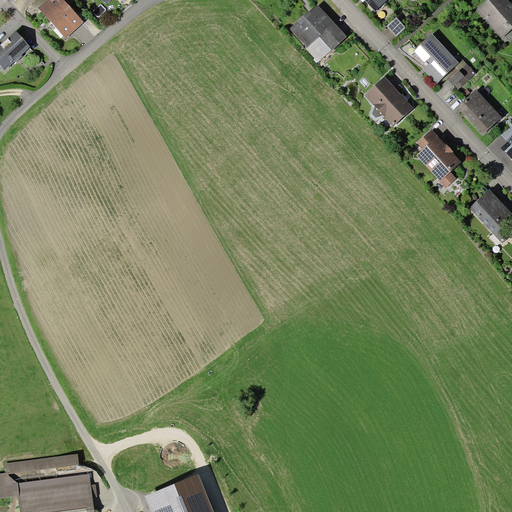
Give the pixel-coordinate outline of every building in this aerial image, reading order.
[(46,0),(38,8),(66,38),(84,22),(63,0),(46,0)] [(364,0),(375,11),(387,0),(364,0)] [(486,0),(476,10),(502,38),(511,28),(511,3),(508,0),(486,0)] [(308,11),(289,28),(307,48),(306,49),(318,62),(347,37),(318,4),(309,12),(308,11)] [(396,17),(386,26),(396,37),(406,27),(396,17)] [(16,31),(0,45),(0,64),(5,70),(15,61),(21,55),(30,47),(16,31)] [(432,33),(413,51),(427,66),(424,69),(437,83),(459,63),(432,33)] [(459,70),(449,80),(458,90),(476,73),(468,64),(460,71),(459,70)] [(385,77),(364,95),(374,106),(371,114),(376,119),(384,117),(393,126),(414,108),(407,101),(402,95),(385,77)] [(477,89),(458,106),(484,133),(502,117),(477,89)] [(423,149),(437,135),(432,129),(417,142),(423,149)] [(423,149),(416,155),(446,188),(456,178),(450,172),(461,162),(453,152),(446,145),(437,135),(423,149)] [(511,213),(490,189),(469,207),(502,243),(511,234),(502,223),(511,213)] [(78,454),(4,463),(6,473),(8,473),(9,474),(79,465),(78,454)] [(6,473),(0,473),(0,498),(18,496),(19,496),(18,483),(9,475),(9,474),(8,473),(6,473)] [(90,474),(18,483),(19,496),(18,496),(20,511),(94,511),(93,498),(91,485),(90,474)] [(214,511),(199,474),(145,496),(151,511),(214,511)]
